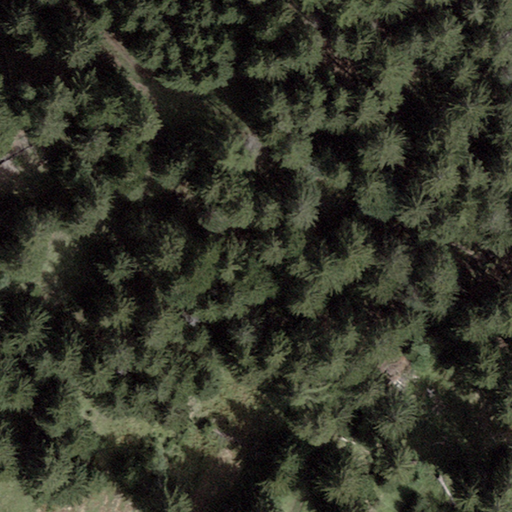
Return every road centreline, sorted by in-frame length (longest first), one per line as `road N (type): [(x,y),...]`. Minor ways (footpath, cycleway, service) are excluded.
road 1 (track): [(511,279),(395,350),(343,412),(295,511)]
road 2 (track): [(0,325),(115,195)]
